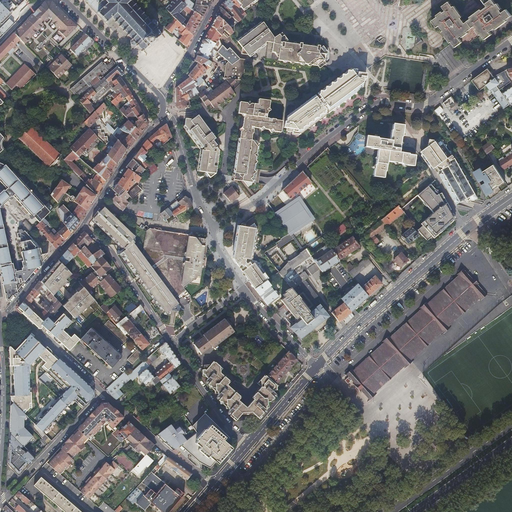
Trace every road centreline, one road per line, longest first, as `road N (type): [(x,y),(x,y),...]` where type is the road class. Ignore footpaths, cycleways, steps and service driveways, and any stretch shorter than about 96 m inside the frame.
road 1 (residential): [(212,227),(365,111),(383,102),(422,106),(511,41)]
road 2 (secondary): [(511,198),(315,366)]
road 3 (residential): [(82,225),(108,249),(173,344)]
road 4 (residential): [(0,501),(103,392)]
road 5 (primary): [(511,424),(390,511)]
road 6 (residential): [(103,392),(214,483)]
road 7 (residential): [(163,110),(82,225)]
road 8 (residential): [(160,97),(64,0)]
road 9 (residential): [(212,227),(163,110)]
road 10 (residential): [(103,392),(9,310)]
road 11 (residential): [(173,344),(246,445)]
